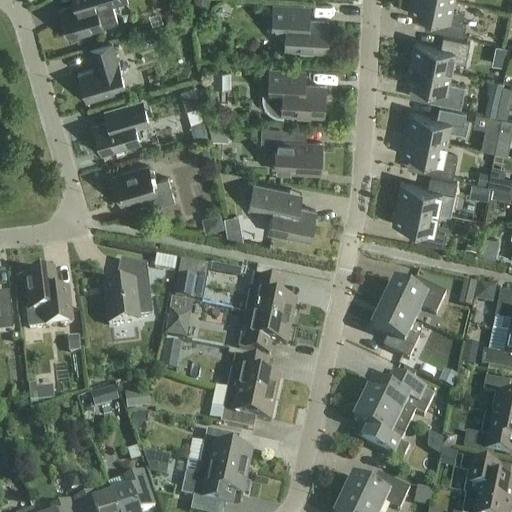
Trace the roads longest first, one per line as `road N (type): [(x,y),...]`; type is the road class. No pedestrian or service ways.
road 1 (residential): [(291,511),(351,244),(372,0)]
road 2 (residential): [(0,237),(81,227),(22,19),(7,0)]
